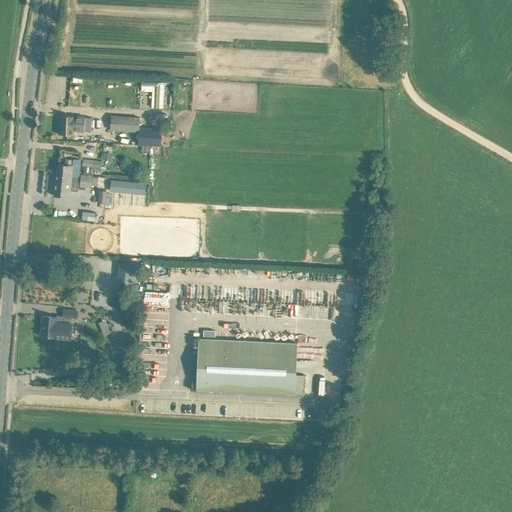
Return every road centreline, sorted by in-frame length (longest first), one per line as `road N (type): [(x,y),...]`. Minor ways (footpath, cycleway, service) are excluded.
road 1 (tertiary): [(0,401),(41,0)]
road 2 (unknown): [(174,394),(300,392),(320,352),(308,326),(186,319),(180,325)]
road 3 (track): [(511,155),(415,99),(402,71),(398,0)]
road 4 (unknown): [(11,386),(174,394)]
